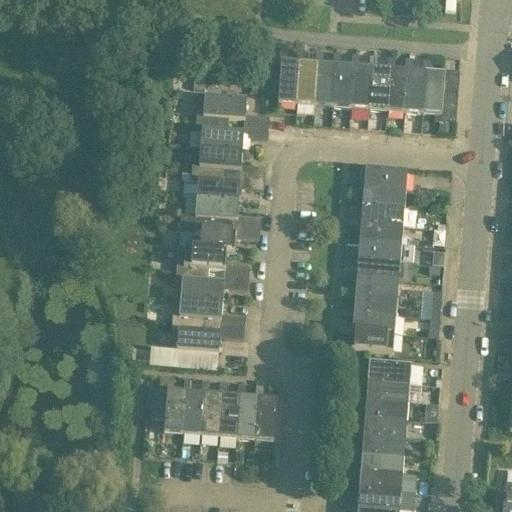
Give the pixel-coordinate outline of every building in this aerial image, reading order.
[(278,108),(297,109),(300,68),(296,68),(286,67),(287,54),(280,53),(279,67),(281,67),(280,72),(270,71),(270,70),(269,70),(267,97),(278,97),(278,108)] [(297,55),(296,68),(300,68),(297,109),(315,110),(318,69),(315,69),(304,68),(305,55),(297,55)] [(315,110),(333,112),(336,70),(332,70),(322,69),(323,56),(316,56),(315,69),(318,69),(315,110)] [(333,57),(332,70),(336,70),(333,112),(350,113),(353,72),(350,71),(340,71),(341,58),(333,57)] [(350,113),(369,114),(372,73),(368,73),(358,72),(359,59),(351,58),(350,71),(353,72),(350,113)] [(369,60),(368,73),(372,73),(369,114),(386,115),(390,74),(386,74),(376,73),(377,60),(369,60)] [(386,115),(404,117),(407,75),(404,75),(394,74),(395,62),(387,61),(386,74),(390,74),(386,115)] [(405,62),(404,75),(407,75),(404,117),(422,118),(425,77),(422,76),(411,75),(412,63),(405,62)] [(422,118),(433,119),(433,125),(454,127),(457,97),(442,96),(444,78),(429,77),(430,64),(423,63),(422,76),(425,77),(422,118)] [(194,134),(202,135),(202,134),(210,135),(212,121),(227,122),(227,123),(243,125),(243,130),(267,133),(268,121),(244,119),(246,104),(204,100),(203,119),(196,118),(194,134)] [(266,144),(267,133),(243,130),(243,125),(227,123),(227,122),(212,121),(210,135),(202,134),(202,135),(200,151),(241,154),(242,142),(266,144)] [(240,168),(241,154),(200,151),(199,169),(192,168),(190,185),(198,185),(198,183),(206,184),(207,171),(223,172),(223,173),(239,174),(239,181),(263,182),(264,170),(240,168)] [(263,182),(239,181),(239,174),(223,173),(223,172),(207,171),(206,184),(198,183),(198,185),(190,185),(183,184),(182,200),(196,201),(237,205),(238,192),(262,194),(263,182)] [(351,195),(363,196),(363,192),(405,196),(406,177),(365,174),(363,188),(351,187),(351,195)] [(403,214),(405,196),(363,192),(363,196),(362,206),(350,205),(349,212),(362,213),(362,210),(403,214)] [(236,219),(237,205),(196,201),(195,219),(180,218),(178,235),(194,236),(193,235),(202,236),(203,221),(219,222),(219,224),(235,225),(235,231),(259,233),(260,221),(236,219)] [(402,232),(403,214),(362,210),(362,213),(361,224),(348,223),(348,230),(361,231),(361,229),(402,232)] [(258,244),(259,233),(235,231),(235,225),(219,224),(219,222),(203,221),(202,236),(193,235),(194,236),(192,251),(193,252),(226,256),(233,257),(235,242),(258,244)] [(400,250),(402,232),(361,229),(361,231),(360,242),(347,241),(347,248),(359,249),(360,246),(400,250)] [(399,267),(400,250),(360,246),(359,249),(358,260),(346,259),(345,267),(358,268),(358,264),(399,267)] [(248,271),(225,269),(226,256),(193,252),(192,251),(178,250),(175,285),(181,286),(182,285),(191,285),(192,270),(207,272),(207,273),(223,274),(223,281),(247,282),(248,271)] [(442,269),(443,256),(433,256),(432,268),(442,269)] [(397,285),(399,267),(358,264),(358,268),(357,278),(344,277),(344,284),(357,285),(357,282),(397,285)] [(223,292),(246,294),(247,282),(223,281),(223,274),(207,273),(207,272),(192,270),(191,285),(182,285),(181,286),(180,302),(222,305),(223,292)] [(439,271),(428,270),(428,278),(438,279),(439,271)] [(396,303),(397,285),(357,282),(357,285),(356,296),(343,295),(342,302),(356,303),(356,300),(396,303)] [(440,307),(440,297),(432,297),(431,306),(440,307)] [(394,322),(396,303),(356,300),(356,303),(355,314),(341,313),(341,320),(354,321),(354,318),(394,322)] [(221,319),(222,305),(180,302),(179,319),(172,319),(171,334),(177,335),(177,334),(187,335),(188,321),(203,322),(203,323),(219,324),(219,331),(243,333),(244,321),(221,319)] [(431,306),(429,325),(438,325),(440,307),(431,306)] [(393,339),(394,322),(354,318),(354,321),(353,332),(340,331),(340,338),(353,339),(353,335),(393,339)] [(219,342),(242,344),(243,333),(219,331),(219,324),(203,323),(203,322),(188,321),(187,335),(177,334),(177,335),(176,353),(218,356),(219,342)] [(391,358),(393,339),(353,335),(353,339),(352,349),(339,348),(338,355),(352,357),(352,355),(391,358)] [(410,371),(369,367),(367,381),(355,380),(354,388),(367,389),(367,387),(408,390),(410,371)] [(186,397),(182,397),(172,396),(173,383),(159,382),(158,395),(152,395),(150,422),(164,424),(163,436),(182,438),(186,397)] [(186,397),(182,438),(200,439),(203,399),(200,398),(190,397),(191,384),(183,384),(182,397),(186,397)] [(201,385),(200,398),(203,399),(200,439),(218,441),(222,400),(218,400),(207,399),(209,386),(201,385)] [(222,400),(218,441),(236,442),(240,402),(236,401),(225,400),(226,387),(219,387),(218,400),(222,400)] [(367,387),(367,389),(366,399),(353,398),(353,406),(366,407),(366,405),(407,408),(408,390),(367,387)] [(237,388),(236,401),(240,402),(236,442),(254,444),(258,403),(254,403),(243,402),(244,389),(237,388)] [(258,403),(254,444),(272,445),(275,405),(261,403),(262,390),(255,390),(254,403),(258,403)] [(366,405),(366,407),(365,417),(352,416),(352,423),(364,424),(365,422),(405,425),(407,408),(366,405)] [(424,409),(423,427),(436,428),(437,410),(424,409)] [(365,422),(364,424),(363,435),(351,434),(350,441),(363,442),(363,440),(404,443),(405,425),(365,422)] [(363,440),(363,442),(362,453),(349,452),(349,459),(362,460),(362,458),(403,461),(404,443),(363,440)] [(218,456),(217,465),(228,465),(228,456),(218,456)] [(362,458),(362,460),(361,471),(348,470),(347,477),(360,478),(361,476),(401,480),(403,461),(362,458)] [(511,511),(511,474),(507,474),(506,486),(505,486),(502,511),(511,511)] [(361,476),(360,478),(359,489),(346,488),(346,495),(359,496),(359,494),(400,498),(401,480),(361,476)] [(359,494),(359,496),(358,507),(345,506),(344,511),(357,511),(358,511),(364,511),(398,511),(400,498),(359,494)]
